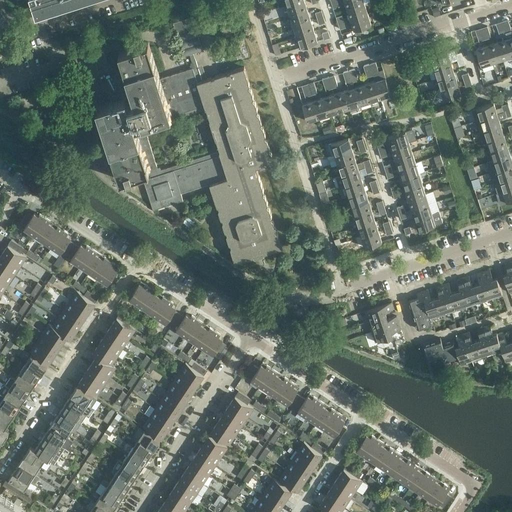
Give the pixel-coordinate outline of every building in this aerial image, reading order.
[(69,0),(33,0),(37,11),(69,0)] [(308,10),(304,0),(303,0),(287,5),(290,16),(308,10)] [(365,3),(363,0),(344,0),(347,9),(365,3)] [(368,13),(365,3),(347,9),(350,19),(368,13)] [(311,20),(308,10),(290,16),(294,26),(311,20)] [(371,24),(368,13),(350,19),(354,30),(371,24)] [(203,49),(193,19),(192,16),(173,22),(184,55),(203,49)] [(511,31),(508,19),(502,21),(505,32),(511,31)] [(314,30),(311,20),(294,26),(297,36),(314,30)] [(505,32),(502,21),(496,23),(499,34),(505,32)] [(491,37),(487,26),(481,28),(485,39),(491,37)] [(485,39),(481,28),(475,30),(479,41),(485,39)] [(318,41),(314,30),(297,36),(300,47),(318,41)] [(330,37),(328,31),(322,33),(324,39),(330,37)] [(511,55),(511,52),(507,38),(497,41),(503,59),(511,55)] [(503,59),(497,41),(487,45),(492,62),(503,59)] [(274,220),(272,219),(271,217),(272,215),(270,207),(268,206),(267,205),(268,203),(265,195),(264,194),(263,192),(264,190),(257,167),(260,165),(261,167),(275,163),(271,151),(270,150),(269,149),(270,147),(267,139),(266,138),(265,136),(266,134),(263,126),(261,125),(261,123),(262,121),(259,113),(257,112),(257,111),(258,109),(255,101),(253,100),(253,98),(254,96),(251,88),(249,87),(249,85),(250,84),(244,66),(230,71),(231,72),(227,73),(226,72),(215,76),(215,77),(211,78),(211,77),(197,81),(193,68),(160,78),(148,42),(141,44),(141,43),(135,45),(136,50),(133,50),(132,47),(119,51),(133,95),(96,107),(120,180),(127,178),(128,179),(133,177),(132,172),(135,171),(136,175),(149,170),(151,177),(144,179),(153,209),(183,199),(181,192),(210,183),(215,200),(217,205),(219,206),(219,208),(218,210),(221,218),(223,219),(223,220),(222,222),(225,230),(227,231),(227,233),(226,235),(229,243),(231,244),(231,246),(230,248),(235,262),(254,256),(252,251),(262,248),(263,253),(282,247),(278,233),(276,232),(275,230),(276,228),(274,220)] [(492,62),(487,45),(476,48),(482,66),(492,62)] [(451,62),(447,51),(430,57),(434,67),(451,62)] [(379,73),(375,62),(369,63),(373,75),(379,73)] [(454,72),(451,62),(434,67),(437,78),(454,72)] [(373,75),(369,63),(363,65),(367,77),(373,75)] [(0,68),(0,78),(11,75),(11,74),(18,72),(16,64),(0,68)] [(359,80),(355,68),(349,70),(352,82),(359,80)] [(352,82),(349,70),(343,72),(346,83),(352,82)] [(458,82),(454,72),(437,78),(440,88),(458,82)] [(470,78),(468,72),(462,74),(464,80),(470,78)] [(338,86),(334,75),(328,77),(332,88),(338,86)] [(332,88),(328,77),(322,79),(326,90),(332,88)] [(391,95),(386,77),(375,81),(380,98),(391,95)] [(472,84),(470,78),(464,80),(466,86),(472,84)] [(317,93),(314,81),(308,83),(311,95),(317,93)] [(380,98),(375,81),(365,84),(370,101),(380,98)] [(461,93),(458,82),(440,88),(444,99),(461,93)] [(311,95),(308,83),(302,85),(305,97),(311,95)] [(370,101),(365,84),(354,87),(360,105),(370,101)] [(360,105),(354,87),(344,91),(350,108),(360,105)] [(350,108),(344,91),(334,94),(339,111),(350,108)] [(339,111),(334,94),(323,97),(329,115),(339,111)] [(329,115),(323,97),(313,100),(319,118),(329,115)] [(319,118),(313,100),(302,104),(308,121),(319,118)] [(497,113),(494,102),(476,108),(480,119),(497,113)] [(501,123),(497,113),(480,119),(483,129),(501,123)] [(417,138),(435,131),(431,121),(413,127),(417,138)] [(504,134),(501,123),(483,129),(486,139),(504,134)] [(409,141),(406,131),(388,136),(392,147),(409,141)] [(507,144),(504,134),(486,139),(490,149),(507,144)] [(352,148),(349,138),(331,143),(335,154),(352,148)] [(412,152),(409,141),(392,147),(395,157),(412,152)] [(511,154),(507,144),(490,149),(493,160),(511,154)] [(355,159),(352,148),(335,154),(338,164),(355,159)] [(416,162),(412,152),(395,157),(398,168),(416,162)] [(511,165),(511,158),(511,154),(493,160),(496,170),(511,165)] [(359,169),(355,159),(338,164),(341,174),(359,169)] [(472,178),(479,175),(473,161),(467,164),(472,178)] [(419,172),(416,162),(398,168),(401,178),(419,172)] [(511,176),(511,165),(496,170),(500,180),(511,176)] [(362,179),(359,169),(341,174),(345,185),(362,179)] [(422,182),(419,172),(401,178),(405,188),(422,182)] [(472,178),(475,188),(482,185),(479,176),(472,178)] [(511,187),(511,176),(500,180),(503,191),(511,187)] [(365,189),(362,179),(345,185),(348,195),(365,189)] [(426,193),(422,182),(405,188),(408,198),(426,193)] [(511,199),(511,187),(503,191),(506,202),(511,199)] [(369,200),(365,189),(348,195),(351,205),(369,200)] [(429,203),(426,193),(408,198),(411,209),(429,203)] [(372,210),(369,200),(351,205),(354,216),(372,210)] [(432,213),(429,203),(411,209),(415,219),(432,213)] [(375,220),(372,210),(354,216),(358,226),(375,220)] [(24,228),(32,216),(27,213),(19,224),(24,228)] [(33,234),(45,217),(40,213),(38,215),(34,213),(32,216),(24,228),(33,234)] [(436,224),(432,213),(415,219),(418,230),(436,224)] [(42,240),(53,225),(49,222),(50,220),(45,217),(33,234),(42,240)] [(379,231),(375,220),(358,226),(361,236),(379,231)] [(51,246),(63,229),(58,225),(56,227),(53,225),(42,240),(51,246)] [(412,232),(410,226),(404,228),(406,234),(412,232)] [(68,241),(71,237),(67,234),(68,232),(63,229),(51,246),(61,253),(61,252),(68,241)] [(382,241),(379,231),(361,236),(365,247),(382,241)] [(24,247),(12,239),(8,244),(21,253),(24,247)] [(66,256),(73,244),(72,244),(68,241),(61,252),(65,255),(66,256)] [(27,256),(21,253),(8,244),(2,254),(20,266),(27,256)] [(71,259),(79,248),(73,244),(66,256),(71,259)] [(80,266),(92,248),(87,245),(85,247),(81,244),(79,248),(71,259),(80,266)] [(89,272),(100,256),(96,254),(97,252),(92,248),(80,266),(89,272)] [(20,266),(2,254),(0,256),(0,265),(14,275),(20,266)] [(98,278),(110,260),(105,257),(103,259),(100,256),(89,272),(98,278)] [(108,284),(118,268),(114,266),(115,264),(110,260),(98,278),(108,284)] [(14,275),(0,265),(0,278),(8,284),(14,275)] [(503,295),(497,277),(493,278),(490,269),(483,271),(492,298),(503,295)] [(492,298),(483,271),(477,273),(480,282),(476,283),(482,302),(492,298)] [(53,283),(57,277),(53,274),(49,280),(53,283)] [(482,302),(476,283),(472,285),(469,276),(463,278),(472,305),(482,302)] [(8,284),(0,278),(0,291),(2,293),(8,284)] [(472,305),(463,278),(456,280),(459,289),(456,290),(462,308),(472,305)] [(462,308),(456,290),(452,291),(449,282),(442,285),(451,312),(462,308)] [(139,304),(150,287),(145,284),(144,285),(140,283),(129,298),(139,304)] [(451,312),(442,285),(436,287),(439,296),(435,297),(441,315),(451,312)] [(148,310),(158,295),(154,292),(155,290),(150,287),(139,304),(148,310)] [(441,315),(435,297),(431,298),(428,289),(422,291),(431,319),(431,318),(441,315)] [(95,302),(84,295),(77,290),(71,299),(89,312),(95,302)] [(99,297),(89,291),(87,290),(84,295),(95,302),(99,297)] [(431,319),(422,291),(417,293),(418,297),(408,300),(418,328),(433,323),(431,318),(431,319)] [(157,316),(168,299),(163,295),(162,297),(158,295),(148,310),(157,316)] [(89,312),(71,299),(65,308),(83,321),(89,312)] [(174,311),(176,307),(172,304),(173,302),(168,299),(157,316),(166,323),(166,322),(174,311)] [(386,315),(385,311),(394,308),(392,301),(365,310),(368,321),(386,315)] [(83,321),(65,308),(59,317),(77,330),(83,321)] [(171,326),(179,315),(174,311),(166,322),(171,326)] [(132,319),(130,318),(120,312),(117,317),(128,324),(132,319)] [(185,336),(197,318),(192,315),(190,317),(186,314),(184,318),(176,329),(185,336)] [(176,329),(184,318),(179,315),(171,326),(176,329)] [(372,331),(399,322),(397,315),(388,319),(386,315),(368,321),(372,331)] [(77,330),(59,317),(53,326),(67,336),(71,339),(77,330)] [(135,329),(128,324),(117,317),(111,326),(129,338),(135,329)] [(195,342),(205,326),(201,324),(202,322),(197,318),(185,336),(195,342)] [(393,336),(392,332),(401,329),(399,322),(372,331),(375,342),(393,336)] [(67,336),(53,326),(49,323),(43,333),(61,345),(67,336)] [(503,351),(497,335),(498,335),(497,332),(493,334),(490,325),(483,327),(492,354),(502,351),(503,351)] [(129,338),(111,326),(105,335),(123,347),(129,338)] [(204,348),(215,330),(210,327),(208,329),(205,326),(195,342),(203,348),(204,348)] [(492,354),(483,327),(477,329),(480,338),(476,339),(482,357),(492,354)] [(221,342),(223,338),(219,336),(220,334),(215,330),(204,348),(203,348),(213,354),(221,342)] [(482,357),(476,339),(472,340),(469,331),(463,334),(472,361),(482,357)] [(61,345),(43,333),(37,342),(55,354),(61,345)] [(511,360),(511,344),(511,340),(507,342),(504,333),(498,335),(497,335),(503,351),(502,351),(506,362),(511,360)] [(472,361),(463,334),(456,336),(459,345),(456,346),(459,355),(458,356),(461,364),(472,361)] [(123,347),(105,335),(99,344),(117,356),(123,347)] [(459,355),(456,346),(454,340),(443,344),(440,338),(424,343),(429,359),(440,355),(442,361),(458,356),(459,355)] [(55,354),(37,342),(30,351),(49,363),(55,354)] [(155,351),(159,345),(155,342),(151,348),(155,351)] [(218,357),(226,346),(221,342),(213,354),(218,357)] [(117,356),(99,344),(92,354),(96,356),(97,356),(111,365),(117,356)] [(47,365),(39,360),(31,355),(26,363),(34,368),(42,374),(47,365)] [(115,367),(111,365),(97,356),(96,356),(91,365),(109,377),(115,367)] [(207,370),(195,361),(191,366),(204,375),(207,370)] [(204,375),(191,366),(186,362),(179,372),(198,384),(204,375)] [(42,374),(34,368),(26,363),(20,371),(36,382),(42,374)] [(251,379),(259,368),(254,364),(246,376),(251,379)] [(260,386),(272,368),(267,365),(265,367),(261,364),(259,368),(251,379),(260,386)] [(109,377),(91,365),(85,374),(103,386),(109,377)] [(269,392),(280,376),(276,374),(277,372),(272,368),(260,386),(269,392)] [(36,382),(20,371),(15,379),(31,390),(36,382)] [(198,384),(179,372),(173,381),(192,393),(198,384)] [(103,386),(85,374),(79,383),(97,395),(103,386)] [(278,397),(290,380),(285,377),(283,379),(280,376),(269,392),(278,397)] [(31,390),(15,379),(10,387),(26,398),(31,390)] [(296,392),(298,388),(294,385),(295,383),(290,380),(278,397),(288,404),(288,403),(296,392)] [(192,393),(173,381),(167,390),(186,402),(192,393)] [(93,396),(85,391),(77,385),(72,394),(80,399),(88,404),(93,396)] [(26,398),(10,387),(4,395),(20,406),(26,398)] [(186,402),(167,390),(161,399),(180,411),(186,402)] [(251,399),(242,393),(239,390),(235,395),(237,397),(248,404),(251,399)] [(293,407),(301,395),(296,392),(288,403),(293,407)] [(88,404),(80,399),(72,394),(66,402),(82,412),(88,404)] [(20,406),(4,395),(0,401),(0,403),(15,414),(20,406)] [(298,410),(306,399),(301,395),(293,407),(298,410)] [(307,417),(319,399),(314,396),(312,398),(308,395),(306,399),(298,410),(307,417)] [(254,408),(248,404),(237,397),(235,401),(233,400),(229,405),(247,417),(254,408)] [(180,411),(161,399),(155,408),(174,420),(180,411)] [(316,423),(327,407),(323,405),(324,403),(319,399),(307,417),(316,423)] [(82,412),(66,402),(61,410),(77,420),(82,412)] [(15,414),(0,403),(0,415),(10,422),(15,414)] [(247,417),(229,405),(226,410),(228,411),(225,415),(241,426),(247,417)] [(325,429),(337,411),(332,408),(330,410),(327,407),(316,423),(325,429)] [(174,420),(155,408),(149,417),(168,429),(174,420)] [(77,420),(61,410),(56,418),(72,428),(77,420)] [(335,435),(345,419),(341,417),(342,415),(337,411),(325,429),(335,435)] [(10,422),(0,415),(0,426),(4,430),(5,429),(10,422)] [(241,426),(225,415),(223,419),(221,418),(217,423),(235,435),(241,426)] [(168,429),(149,417),(143,426),(162,438),(168,429)] [(72,428),(56,418),(50,426),(66,436),(72,428)] [(235,435),(217,423),(214,428),(216,429),(213,434),(229,444),(235,435)] [(9,432),(5,429),(4,430),(0,426),(0,438),(3,440),(9,432)] [(66,436),(50,426),(45,434),(61,444),(66,436)] [(160,441),(152,435),(144,430),(139,438),(147,444),(155,449),(160,441)] [(267,439),(271,433),(267,430),(263,436),(267,439)] [(61,444),(45,434),(40,442),(56,452),(61,444)] [(366,456),(377,438),(372,435),(371,437),(367,434),(356,449),(366,456)] [(227,447),(209,435),(203,444),(221,456),(227,447)] [(155,449),(147,444),(139,438),(133,446),(149,457),(155,449)] [(375,462),(385,446),(381,444),(383,442),(377,438),(366,456),(375,462)] [(322,454),(311,446),(304,441),(298,451),(316,463),(322,454)] [(326,448),(316,442),(315,441),(311,446),(322,454),(326,448)] [(56,452),(40,442),(35,449),(34,450),(38,452),(46,458),(50,461),(56,452)] [(221,456),(203,444),(197,453),(215,465),(221,456)] [(46,458),(38,452),(34,450),(35,449),(30,446),(25,455),(33,460),(41,466),(46,458)] [(149,457),(133,446),(128,454),(144,465),(149,457)] [(384,468),(395,450),(390,447),(389,449),(385,446),(375,462),(384,468)] [(393,474),(403,458),(399,456),(400,454),(395,450),(384,468),(393,474)] [(316,463),(298,451),(292,460),(310,472),(316,463)] [(215,465),(197,453),(191,462),(209,474),(215,465)] [(144,465),(128,454),(123,462),(139,473),(144,465)] [(41,466),(33,460),(25,455),(20,463),(36,474),(41,466)] [(402,480),(413,462),(408,459),(407,461),(403,458),(393,474),(402,480)] [(310,472),(292,460),(286,469),(304,481),(310,472)] [(139,473),(123,462),(117,470),(133,481),(139,473)] [(209,474),(191,462),(185,471),(203,483),(209,474)] [(411,486),(421,470),(417,468),(419,466),(413,462),(402,480),(411,486)] [(36,474),(20,463),(14,471),(30,482),(36,474)] [(362,473),(357,469),(347,463),(344,468),(359,478),(362,473)] [(362,480),(359,478),(344,468),(338,477),(356,490),(362,480)] [(304,481),(286,469),(280,478),(298,490),(304,481)] [(133,481),(117,470),(112,478),(128,489),(133,481)] [(420,492),(431,474),(426,471),(425,473),(421,470),(411,486),(420,492)] [(30,482),(14,471),(9,479),(25,490),(30,482)] [(203,483),(185,471),(179,480),(197,492),(203,483)] [(429,498),(439,482),(435,480),(437,478),(431,474),(420,492),(429,498)] [(356,490),(338,477),(332,486),(350,498),(356,490)] [(128,489),(112,478),(107,486),(123,497),(128,489)] [(292,490),(285,486),(274,478),(267,487),(286,499),(292,490)] [(197,492),(179,480),(173,489),(191,501),(197,492)] [(438,504),(446,492),(450,486),(444,483),(443,485),(439,482),(429,498),(438,504)] [(123,497),(107,486),(101,494),(117,505),(123,497)] [(205,492),(215,499),(219,493),(210,486),(205,492)] [(350,498),(332,486),(326,495),(344,508),(350,498)] [(286,499),(267,487),(262,496),(280,508),(286,499)] [(191,501),(173,489),(167,498),(185,510),(191,501)] [(443,507),(451,496),(446,492),(438,504),(443,507)] [(0,511),(13,511),(18,505),(0,493),(0,511)] [(112,511),(117,505),(101,494),(96,502),(110,511),(112,511)] [(341,511),(344,508),(326,495),(319,505),(330,511),(341,511)] [(277,511),(280,508),(262,496),(256,505),(265,511),(277,511)] [(184,511),(185,510),(167,498),(161,507),(168,511),(184,511)] [(110,511),(96,502),(91,510),(93,511),(110,511)]
